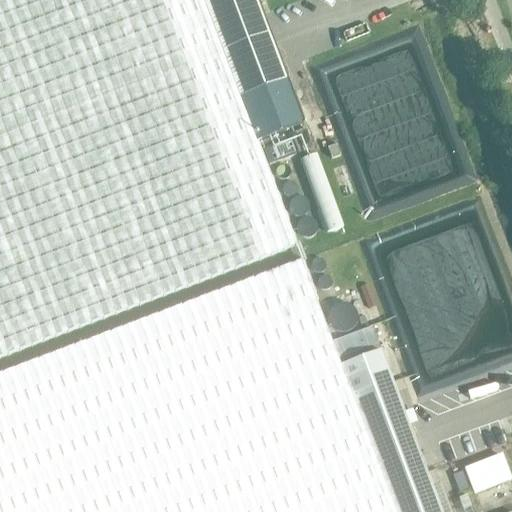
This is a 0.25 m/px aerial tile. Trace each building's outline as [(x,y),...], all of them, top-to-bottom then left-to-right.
[(0,0),(0,358),(294,247),(255,143),(303,125),(255,0),(0,0)] [(305,130),(291,135),(299,155),(312,150),(305,130)] [(289,142),(261,152),(267,167),(295,157),(289,142)] [(0,511),(440,511),(380,352),(339,367),(300,262),(84,343),(0,375),(0,511)] [(475,494),(509,481),(500,458),(466,471),(475,494)]
